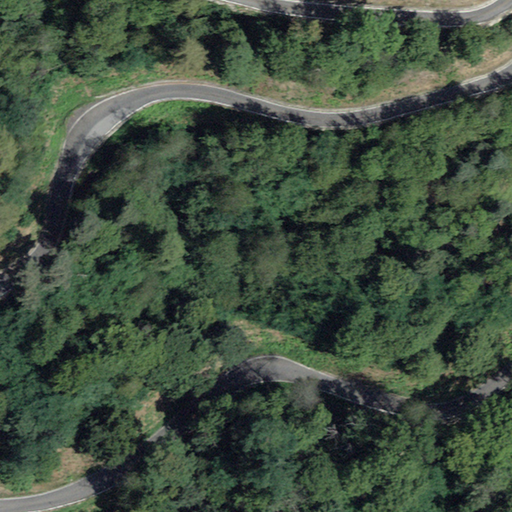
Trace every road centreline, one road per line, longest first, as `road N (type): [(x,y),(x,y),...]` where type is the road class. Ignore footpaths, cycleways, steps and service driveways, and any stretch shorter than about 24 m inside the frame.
road 1 (tertiary): [(511,73),(341,120),(183,91),(130,101),(87,131),(42,251),(0,286)]
road 2 (tertiary): [(0,507),(55,499),(104,479),(263,368),(438,413),(472,401),(511,371)]
road 3 (tertiary): [(246,0),(439,20),(477,17),(509,0)]
